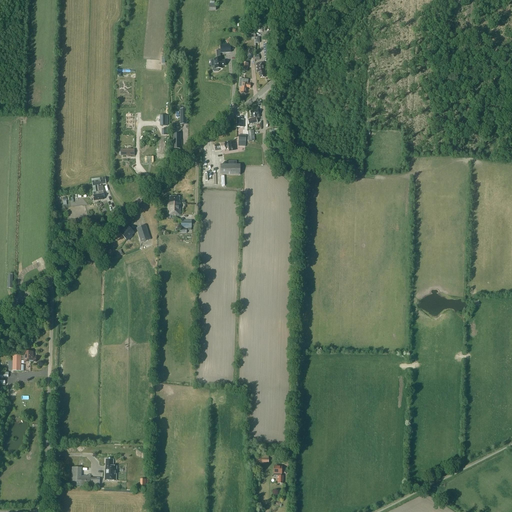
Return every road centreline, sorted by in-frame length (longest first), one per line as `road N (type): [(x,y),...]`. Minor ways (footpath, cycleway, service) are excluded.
road 1 (unclassified): [(46,277),(289,65),(344,0)]
road 2 (track): [(291,448),(302,185),(266,160),(264,88)]
road 3 (unclassified): [(18,511),(37,510),(45,495),(46,277)]
